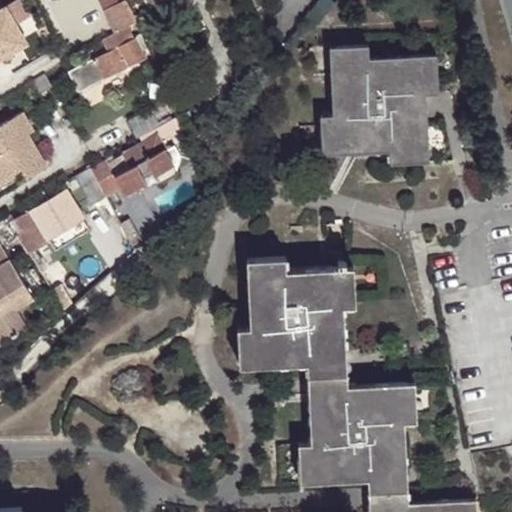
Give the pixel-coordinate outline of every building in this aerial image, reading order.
[(125,0),(123,0),(106,8),(117,31),(135,21),(125,0)] [(150,0),(155,10),(175,0),(150,0)] [(6,5),(0,8),(0,58),(28,42),(6,5)] [(129,26),(102,40),(108,51),(68,71),(79,91),(145,57),(129,26)] [(338,72),(331,72),(332,114),(320,114),(320,124),(321,126),(328,125),(329,152),(331,152),(389,150),(390,162),(421,160),(420,134),(427,133),(427,121),(425,93),(438,92),(438,81),(438,80),(430,80),(429,53),(426,54),(369,56),(368,43),(338,46),(337,45),(338,72)] [(337,45),(329,46),(331,72),(338,72),(337,45)] [(436,53),(429,53),(430,80),(438,80),(436,53)] [(45,73),(34,79),(42,93),(53,87),(45,73)] [(170,99),(150,109),(159,126),(178,116),(170,99)] [(150,109),(129,120),(138,137),(159,126),(150,109)] [(22,111),(0,124),(0,179),(21,167),(27,177),(47,165),(28,133),(33,130),(22,111)] [(328,125),(321,126),(322,152),(329,152),(328,125)] [(106,158),(90,167),(105,194),(120,186),(125,194),(146,182),(149,186),(178,169),(181,156),(175,144),(166,149),(158,133),(122,153),(122,154),(129,167),(115,175),(108,162),(106,158)] [(427,133),(420,134),(421,160),(429,160),(427,133)] [(122,154),(108,162),(115,175),(129,167),(122,154)] [(90,167),(76,175),(91,202),(105,194),(90,167)] [(66,188),(14,219),(22,231),(17,234),(28,252),(48,240),(84,218),(66,188)] [(84,218),(48,240),(55,250),(90,228),(84,218)] [(0,344),(17,335),(2,311),(31,294),(0,243),(0,344)] [(285,255),(254,257),(256,283),(248,284),(250,325),(237,326),(238,338),(246,337),(247,364),(307,361),(307,373),(315,373),(317,400),(309,400),(311,441),(298,442),(299,454),(307,454),(308,480),(368,477),(368,489),(377,489),(377,511),(468,511),(468,497),(408,500),(407,488),(400,488),(398,462),(406,462),(404,420),(417,420),(416,408),(408,408),(407,381),(347,384),(346,372),(338,372),(337,345),(345,345),(343,304),(356,304),(355,293),(355,291),(347,292),(346,265),(286,268),(285,255)] [(254,257),(247,257),(248,284),(256,283),(254,257)] [(347,265),(346,265),(347,292),(355,291),(354,265),(347,265)] [(511,278),(437,294),(471,448),(482,499),(511,493),(511,278)] [(2,311),(17,335),(28,327),(18,310),(35,300),(31,294),(2,311)] [(246,337),(238,338),(239,364),(247,364),(246,337)] [(345,345),(337,345),(338,372),(346,372),(345,345)] [(315,373),(307,373),(309,400),(317,400),(315,373)] [(415,381),(407,381),(408,408),(416,408),(415,381)] [(307,454),(299,454),(300,480),(308,480),(307,454)] [(406,462),(398,462),(400,488),(407,488),(406,462)] [(377,511),(377,489),(368,489),(369,511),(377,511)] [(476,511),(476,497),(468,497),(468,511),(476,511)]
